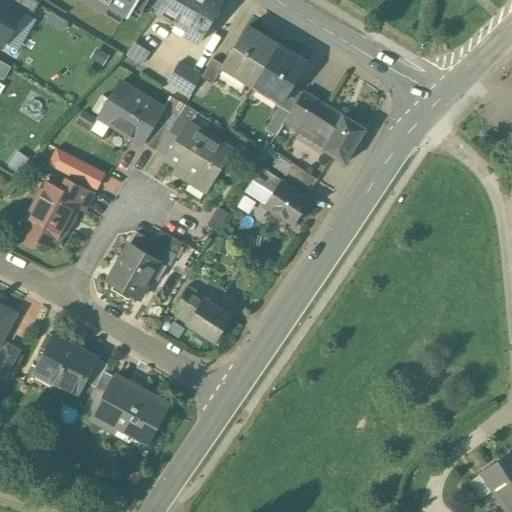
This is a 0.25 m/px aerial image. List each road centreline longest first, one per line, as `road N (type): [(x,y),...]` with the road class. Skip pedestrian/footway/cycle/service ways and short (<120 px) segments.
road 1 (tertiary): [(442,96),(389,158),(233,394)]
road 2 (residential): [(233,394),(65,298)]
road 3 (tertiary): [(284,0),(442,96)]
road 4 (tertiary): [(233,394),(151,511)]
road 5 (residential): [(65,298),(108,229),(140,201)]
